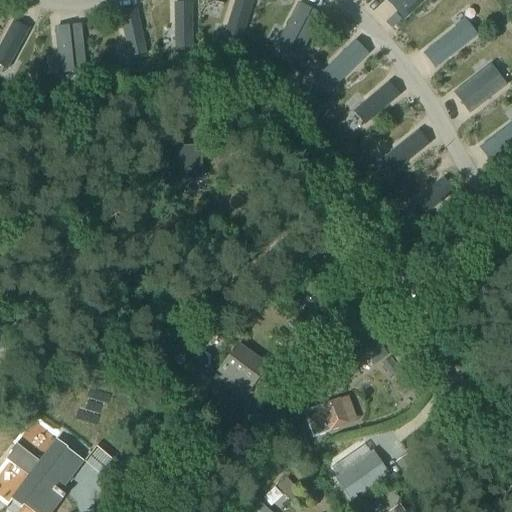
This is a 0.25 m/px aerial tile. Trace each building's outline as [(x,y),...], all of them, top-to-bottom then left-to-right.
[(247,0),(235,0),(223,39),(240,43),(252,1),(247,0)] [(385,0),(403,19),(422,0),(385,0)] [(191,4),(174,4),(175,48),(192,48),(191,4)] [(298,5),(277,45),(299,57),(320,16),(298,5)] [(136,10),(120,14),(129,57),(145,53),(136,10)] [(394,15),(385,24),(391,30),(400,22),(394,15)] [(455,28),(422,54),(434,70),(475,37),(470,31),(472,30),(464,20),(454,27),(455,28)] [(13,22),(0,45),(0,65),(7,69),(27,30),(13,22)] [(79,26),(55,29),(60,74),(85,71),(79,26)] [(322,71),(312,81),(321,89),(322,88),(327,94),(368,55),(355,42),(324,72),(322,71)] [(490,64),(452,93),(468,114),(506,85),(490,64)] [(388,84),(354,112),(365,125),(399,97),(388,84)] [(511,123),(478,148),(489,164),(511,147),(511,121),(511,122),(511,123)] [(418,132),(384,160),(394,173),(428,146),(418,132)] [(192,156),(192,149),(162,151),(163,163),(166,163),(167,176),(167,180),(169,180),(168,179),(191,177),(191,180),(200,179),(199,156),(192,156)] [(443,179),(409,207),(419,220),(454,192),(443,179)] [(225,291),(236,282),(229,272),(217,281),(225,291)] [(316,296),(299,309),(307,318),(323,305),(316,296)] [(282,348),(288,340),(278,332),(272,340),(282,348)] [(392,336),(381,344),(389,357),(401,348),(398,343),(392,336)] [(248,392),(266,368),(237,347),(230,356),(232,358),(225,368),(223,371),(243,385),(241,387),(248,392)] [(398,354),(392,359),(399,369),(405,364),(398,354)] [(390,361),(381,367),(390,379),(398,372),(390,361)] [(319,407),(302,413),(312,439),(328,433),(349,426),(349,425),(339,400),(319,407)] [(59,493),(83,463),(66,450),(66,449),(56,441),(39,463),(16,447),(0,467),(0,504),(6,509),(11,503),(20,510),(22,508),(28,511),(52,511),(61,500),(62,500),(64,497),(59,493)] [(390,449),(382,449),(382,459),(390,459),(390,449)] [(373,454),(336,479),(353,504),(390,479),(373,454)] [(407,458),(398,464),(406,476),(415,470),(407,458)] [(262,476),(254,484),(261,491),(269,482),(262,476)] [(402,511),(397,505),(399,503),(391,492),(362,511),(402,511)] [(268,511),(248,493),(238,504),(247,511),(268,511)]
